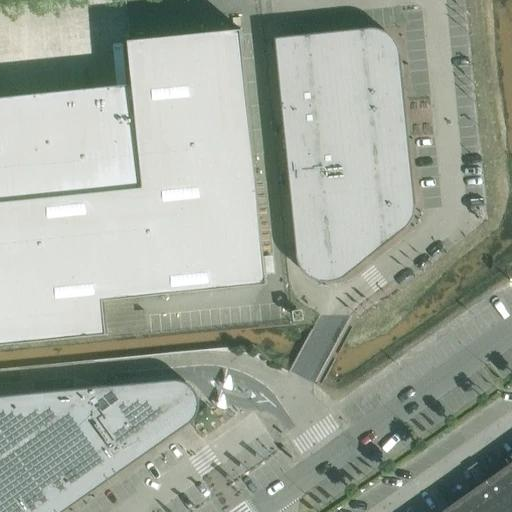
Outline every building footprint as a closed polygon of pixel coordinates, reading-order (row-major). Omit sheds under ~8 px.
[(361,29),(275,38),(296,253),(297,258),(298,262),(300,267),(303,271),(306,274),(310,277),(315,280),(319,281),(324,282),(329,282),(334,281),(338,280),(343,278),(405,228),(409,225),(412,220),(414,215),(415,210),(415,205),(400,54),(399,49),(397,45),(394,40),(391,36),(387,33),(383,31),(378,29),(373,28),(368,28),(361,29)] [(267,284),(241,30),(128,41),(132,85),(0,97),(0,344),(106,334),(103,300),(267,284)] [(143,383),(75,389),(129,466),(190,423),(193,420),(196,417),(198,413),(199,408),(199,404),(199,399),(197,395),(195,391),(193,388),(189,385),(185,383),(181,381),(177,380),(172,381),(143,383)] [(63,511),(129,466),(75,389),(0,396),(0,485),(18,511),(63,511)] [(511,511),(511,462),(441,511),(511,511)] [(476,463),(467,469),(476,482),(485,475),(476,463)] [(0,511),(18,511),(0,485),(0,511)]
